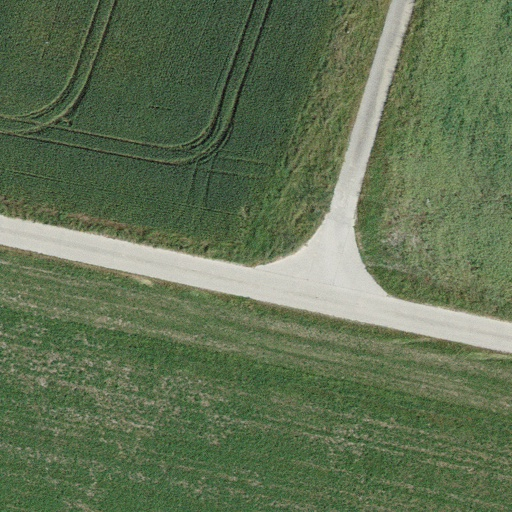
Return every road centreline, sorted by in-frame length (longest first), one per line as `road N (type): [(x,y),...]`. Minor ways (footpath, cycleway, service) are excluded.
road 1 (unclassified): [(511,318),(0,207)]
road 2 (track): [(339,277),(420,0)]
